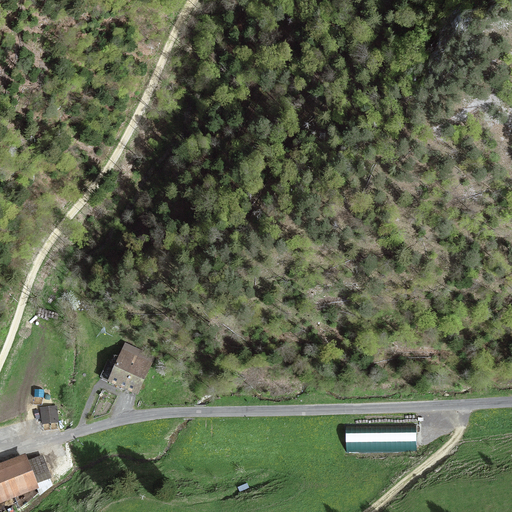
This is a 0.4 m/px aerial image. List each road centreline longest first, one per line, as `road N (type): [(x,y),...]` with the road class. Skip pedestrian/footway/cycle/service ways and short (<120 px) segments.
road 1 (tertiary): [(511,402),(165,413),(0,450)]
road 2 (track): [(0,361),(38,260),(99,182),(192,0)]
road 3 (track): [(463,405),(463,426),(435,459),(364,511)]
